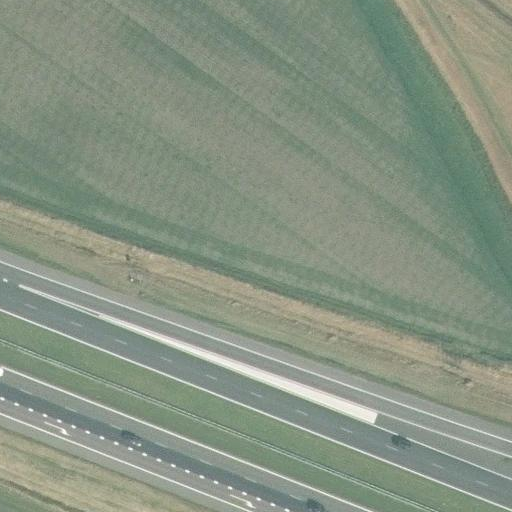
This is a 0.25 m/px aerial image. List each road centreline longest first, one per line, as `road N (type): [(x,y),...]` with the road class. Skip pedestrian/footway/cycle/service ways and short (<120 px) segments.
road 1 (motorway): [(511,494),(9,296)]
road 2 (motorway): [(511,449),(79,298),(9,296)]
road 3 (motorway): [(0,381),(333,511)]
